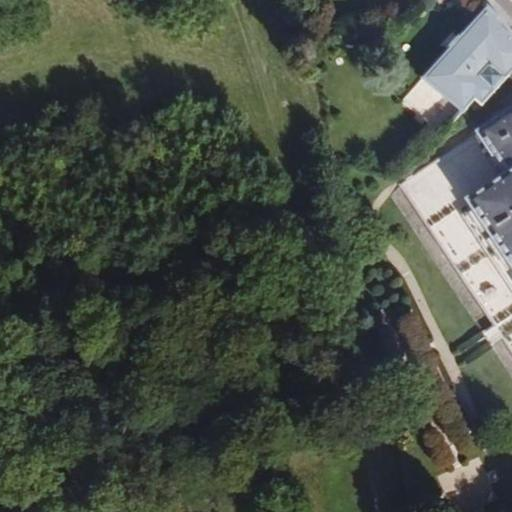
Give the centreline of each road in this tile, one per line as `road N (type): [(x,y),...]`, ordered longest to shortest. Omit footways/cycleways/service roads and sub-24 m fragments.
road 1 (track): [(351,345),(60,480),(0,496)]
road 2 (track): [(384,511),(351,345)]
